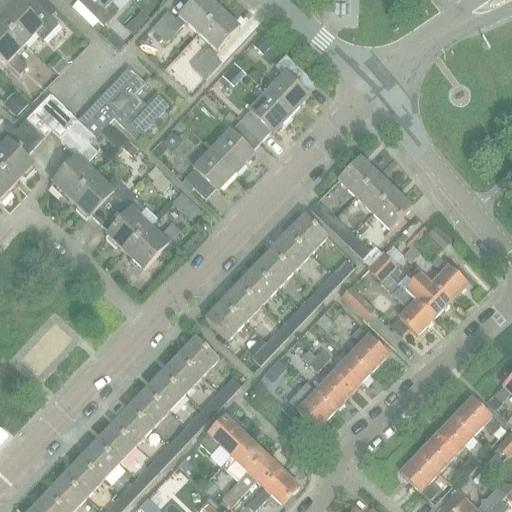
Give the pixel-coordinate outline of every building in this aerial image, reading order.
[(116,0),(80,0),(77,3),(103,28),(119,12),(111,5),(116,0)] [(185,25),(197,37),(221,12),(207,0),(195,0),(176,21),(168,14),(152,31),(166,45),(185,25)] [(349,20),(350,0),(330,0),(329,19),(349,20)] [(0,18),(0,23),(24,46),(35,35),(43,43),(58,26),(33,2),(24,12),(15,4),(14,5),(12,3),(4,12),(5,14),(0,18)] [(221,12),(197,37),(210,48),(191,68),(206,82),(221,65),(214,58),(240,30),(221,12)] [(141,16),(133,24),(141,30),(148,22),(141,16)] [(0,57),(20,76),(27,68),(15,56),(24,46),(0,23),(0,57)] [(113,35),(106,43),(118,55),(125,48),(113,35)] [(263,38),(255,47),(263,55),(271,46),(263,38)] [(58,57),(48,68),(58,78),(68,67),(58,57)] [(284,77),(266,96),(290,118),(309,99),(306,97),(316,86),(295,66),(287,58),(275,68),(284,77)] [(222,79),(234,89),(246,75),(234,65),(222,79)] [(128,69),(106,92),(124,110),(147,131),(169,107),(157,96),(146,107),(136,97),(147,86),(128,69)] [(106,92),(77,122),(95,140),(115,120),(137,142),(147,131),(124,110),(106,92)] [(250,114),(240,125),(260,145),(271,134),(273,136),(290,118),(266,96),(249,113),(250,114)] [(51,134),(60,142),(77,122),(50,97),(24,125),(43,142),(51,134)] [(20,98),(7,112),(16,120),(29,107),(20,98)] [(95,140),(77,122),(60,142),(77,158),(52,185),(53,187),(52,188),(61,198),(63,196),(71,203),(95,177),(85,167),(97,154),(89,147),(95,140)] [(24,125),(15,133),(15,134),(34,152),(43,142),(24,125)] [(229,134),(211,153),(235,176),(253,157),(251,155),(260,145),(240,125),(230,135),(229,134)] [(0,149),(0,150),(0,149),(0,171),(15,186),(21,179),(23,181),(33,171),(31,169),(32,167),(25,160),(34,152),(15,134),(15,133),(8,126),(0,134),(0,149)] [(128,143),(121,150),(131,159),(138,152),(128,143)] [(235,176),(211,153),(194,171),(195,172),(185,181),(206,202),(215,192),(218,194),(235,176)] [(338,183),(355,199),(377,176),(359,159),(337,182),(338,183)] [(0,204),(1,205),(10,195),(8,193),(15,186),(0,171),(0,204)] [(152,186),(163,195),(171,185),(161,176),(152,186)] [(355,199),(372,216),(394,193),(377,176),(355,199)] [(106,188),(95,177),(71,203),(78,210),(76,212),(86,221),(88,219),(89,220),(91,218),(100,226),(130,196),(113,180),(106,188)] [(394,193),(372,216),(390,233),(412,210),(394,193)] [(172,206),(190,223),(199,213),(181,195),(172,206)] [(130,196),(100,227),(108,235),(106,237),(107,239),(106,241),(115,249),(116,250),(117,249),(118,248),(119,249),(125,255),(150,229),(157,222),(145,211),(130,196)] [(309,211),(327,228),(335,219),(318,202),(309,211)] [(304,217),(289,233),(312,255),(328,240),(304,217)] [(341,242),(344,245),(353,236),(350,233),(335,219),(327,228),(341,242)] [(159,238),(150,229),(125,255),(133,262),(131,264),(140,273),(142,271),(144,272),(160,255),(166,249),(168,247),(180,234),(171,225),(159,238)] [(429,236),(443,249),(451,241),(436,228),(429,236)] [(289,233),(274,249),(296,272),(312,255),(289,233)] [(363,263),(368,257),(372,253),(353,236),(344,245),(363,263)] [(166,249),(160,255),(167,262),(172,257),(171,251),(168,247),(166,249)] [(274,249),(257,267),(279,290),(296,272),(274,249)] [(372,253),(368,257),(387,276),(393,269),(389,265),(391,262),(383,255),(376,249),(372,253)] [(411,249),(401,258),(409,266),(419,257),(411,249)] [(368,257),(363,263),(369,269),(368,271),(380,283),(387,276),(368,257)] [(348,259),(333,275),(342,284),(357,268),(348,259)] [(441,275),(432,285),(451,303),(466,287),(437,259),(431,266),(441,275)] [(257,267),(239,285),(263,307),(279,290),(257,267)] [(414,284),(405,293),(434,320),(451,303),(432,285),(416,271),(408,279),(414,284)] [(333,275),(317,292),(326,301),(342,284),(333,275)] [(239,285),(222,303),(245,325),(263,307),(239,285)] [(417,338),(434,320),(405,293),(400,288),(392,296),(407,311),(399,320),(390,328),(401,339),(409,331),(417,338)] [(341,299),(364,321),(374,311),(351,289),(341,299)] [(317,292),(300,310),(309,319),(326,301),(317,292)] [(245,325),(222,303),(205,320),(229,343),(245,325)] [(300,310),(283,327),(293,336),(309,319),(300,310)] [(317,325),(329,336),(336,328),(325,316),(317,325)] [(283,327),(266,345),(276,354),(293,336),(283,327)] [(361,345),(349,357),(371,375),(388,358),(359,330),(352,337),(361,345)] [(196,340),(178,359),(201,380),(219,362),(196,340)] [(276,354),(266,345),(251,360),(261,370),(276,354)] [(323,352),(317,358),(326,367),(332,361),(323,352)] [(326,367),(317,358),(316,360),(309,353),(302,360),(317,376),(326,367)] [(349,357),(333,374),(353,394),(371,375),(349,357)] [(178,359),(160,378),(185,396),(201,380),(178,359)] [(278,364),(264,378),(271,385),(285,371),(278,364)] [(333,374),(316,392),(335,412),(353,394),(333,374)] [(160,378),(143,395),(171,411),(185,396),(160,378)] [(233,380),(216,398),(225,406),(242,389),(233,380)] [(510,397),(511,399),(511,380),(494,399),(501,406),(510,397)] [(295,397),(288,405),(292,409),(317,432),(335,413),(316,392),(314,394),(306,386),(295,397)] [(143,395),(128,410),(153,430),(171,411),(143,395)] [(216,398),(200,415),(209,424),(225,406),(216,398)] [(494,399),(487,406),(495,414),(502,407),(501,406),(494,399)] [(472,402),(455,419),(476,437),(485,428),(493,435),(492,436),(499,429),(472,402)] [(128,410),(113,427),(137,446),(153,430),(128,410)] [(200,415),(183,433),(192,441),(209,424),(200,415)] [(208,437),(199,446),(211,457),(212,457),(220,448),(231,459),(249,440),(231,423),(230,423),(225,418),(207,436),(208,437)] [(455,419),(437,438),(457,456),(476,437),(455,419)] [(113,427),(97,443),(121,464),(137,446),(113,427)] [(499,429),(492,436),(498,441),(505,434),(499,429)] [(183,433),(167,450),(175,459),(192,441),(183,433)] [(511,440),(509,437),(497,450),(507,461),(511,455),(511,440)] [(437,438),(418,457),(438,476),(457,456),(437,438)] [(237,464),(248,474),(266,456),(249,440),(231,459),(223,467),(229,473),(237,464)] [(97,443),(79,462),(103,482),(121,464),(97,443)] [(167,450),(150,467),(159,476),(175,459),(167,450)] [(257,484),(265,491),(283,472),(266,456),(248,474),(222,501),(232,510),(257,484)] [(438,476),(418,457),(399,476),(420,495),(421,494),(429,503),(436,496),(427,487),(438,476)] [(472,458),(466,464),(474,473),(481,466),(472,458)] [(79,462),(63,479),(87,499),(103,482),(79,462)] [(184,463),(178,469),(183,475),(190,468),(184,463)] [(474,473),(466,464),(457,473),(466,481),(474,473)] [(150,467),(133,485),(142,494),(159,476),(150,467)] [(283,472),(265,491),(248,509),(249,509),(246,511),(256,511),(271,497),(281,508),(300,488),(283,472)] [(63,479),(47,496),(66,511),(74,511),(87,499),(63,479)] [(208,483),(200,491),(211,501),(218,493),(208,483)] [(133,485),(117,502),(126,511),(142,494),(133,485)] [(501,487),(497,491),(506,500),(511,493),(511,488),(510,487),(501,487)] [(457,511),(493,511),(502,504),(506,500),(497,491),(486,503),(481,503),(481,508),(477,511),(473,511),(465,504),(457,511)] [(66,511),(47,496),(30,511),(66,511)] [(107,511),(124,511),(126,511),(117,502),(107,511)] [(147,502),(138,511),(155,511),(156,511),(147,502)]
